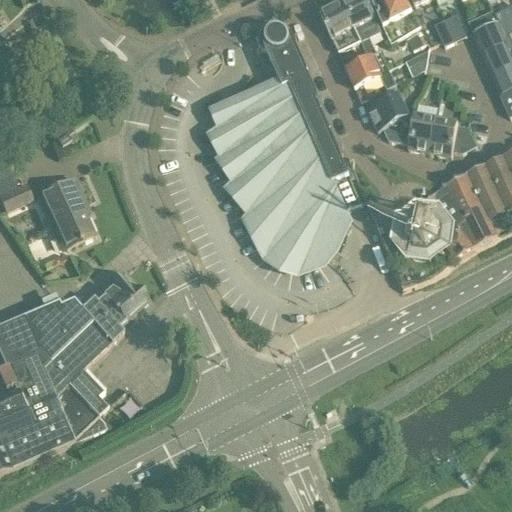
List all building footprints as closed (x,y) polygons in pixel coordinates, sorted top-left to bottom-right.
[(364,0),(359,0),(341,9),(360,48),(367,63),(375,58),(368,44),(382,37),(364,0)] [(368,0),(392,50),(397,47),(399,51),(402,52),(406,50),(407,47),(405,43),(407,41),(414,55),(427,49),(420,34),(404,0),(368,0)] [(434,2),(433,0),(409,0),(415,11),(434,2)] [(511,0),(490,10),(498,27),(503,38),(508,49),(511,58),(511,31),(511,30),(511,29),(511,0)] [(341,9),(321,18),(340,58),(360,48),(341,9)] [(445,25),(456,47),(467,41),(457,19),(445,25)] [(456,47),(445,25),(435,30),(446,51),(456,47)] [(479,49),(503,38),(498,27),(474,38),(479,49)] [(258,47),(259,49),(259,56),(261,55),(261,54),(266,54),(283,92),(242,110),(239,111),(237,113),(227,120),(219,132),(216,147),(219,161),(263,252),(272,264),(285,272),(299,275),(314,272),(326,263),(334,251),(349,221),(346,216),(362,209),(341,160),(344,159),(290,38),(289,36),(289,35),(288,34),(285,31),(282,30),(281,29),(278,28),(276,28),(273,29),(270,29),(268,30),(266,32),(264,33),(262,35),(261,37),(259,39),(259,41),(258,42),(258,44),(258,46),(258,47)] [(503,38),(479,49),(483,59),(508,49),(503,38)] [(511,58),(508,49),(483,59),(488,70),(511,59),(511,58)] [(367,63),(347,73),(355,93),(380,81),(386,95),(391,92),(397,89),(381,56),(375,58),(367,63)] [(511,59),(488,70),(492,80),(511,71),(511,59)] [(511,71),(492,80),(497,91),(511,84),(511,71)] [(511,84),(497,91),(502,101),(511,96),(511,84)] [(374,114),(369,116),(378,137),(383,134),(409,122),(400,102),(396,103),(391,92),(386,95),(369,103),(374,114)] [(357,97),(361,106),(369,103),(364,93),(357,97)] [(511,96),(502,101),(506,112),(511,109),(511,96)] [(409,122),(383,134),(389,146),(409,149),(408,154),(429,158),(436,124),(415,120),(414,123),(409,122)] [(436,124),(429,158),(451,163),(452,157),(458,132),(458,129),(436,124)] [(61,153),(76,143),(66,129),(51,139),(61,153)] [(495,193),(508,219),(511,216),(511,181),(504,165),(486,173),(495,193)] [(468,182),(491,227),(508,219),(495,193),(486,173),(468,182)] [(442,193),(439,195),(423,208),(438,210),(453,229),(451,252),(448,255),(457,268),(477,255),(479,254),(499,244),(491,227),(468,182),(446,192),(445,191),(442,193)] [(65,254),(94,241),(79,208),(84,206),(75,184),(36,202),(48,229),(53,227),(65,254)] [(0,201),(0,204),(6,217),(33,205),(26,190),(0,201)] [(438,210),(423,208),(415,207),(396,221),(392,245),(407,265),(430,268),(448,255),(451,252),(453,229),(438,210)] [(0,480),(75,447),(105,434),(103,430),(97,423),(104,416),(94,406),(102,398),(81,376),(123,337),(118,332),(148,305),(123,278),(94,304),(93,303),(81,314),(73,304),(60,310),(58,306),(0,331),(0,361),(23,413),(0,422),(0,480)]
